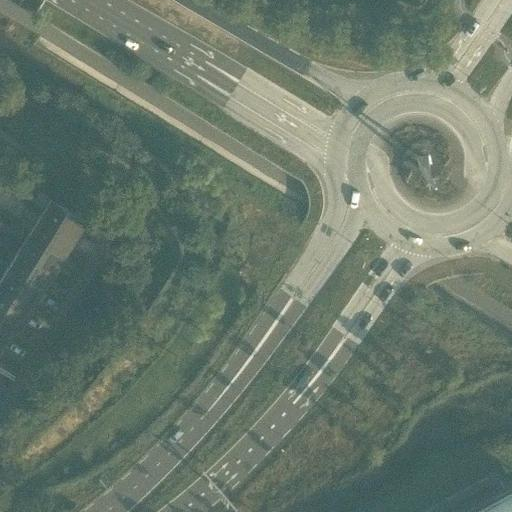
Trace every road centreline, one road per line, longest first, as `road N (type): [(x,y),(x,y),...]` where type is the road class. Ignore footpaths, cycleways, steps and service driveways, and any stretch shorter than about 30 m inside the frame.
road 1 (primary): [(282,313),(143,491),(113,511)]
road 2 (primary): [(175,511),(270,427),(332,355)]
road 3 (residential): [(0,413),(119,233)]
road 4 (primary): [(373,95),(331,83),(186,0)]
road 5 (primary): [(205,72),(225,103),(334,173)]
road 6 (primary): [(334,173),(337,208),(287,288),(282,313)]
road 7 (primary): [(205,72),(336,149)]
road 8 (primary): [(205,72),(242,75),(341,132)]
road 9 (primary): [(81,0),(205,72)]
road 10 (primary): [(332,355),(353,342),(419,246)]
road 11 (primary): [(362,202),(300,301),(282,313)]
road 12 (primary): [(332,355),(402,240)]
